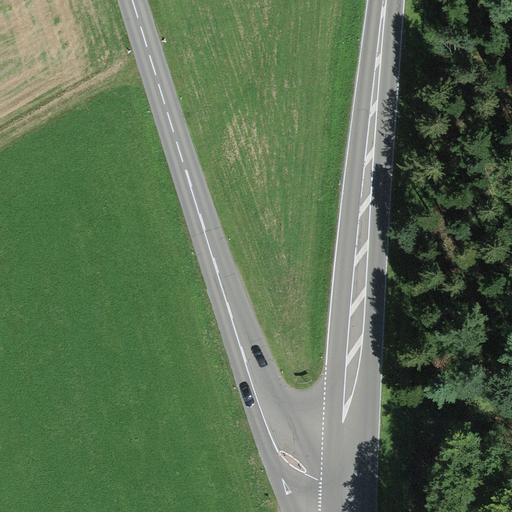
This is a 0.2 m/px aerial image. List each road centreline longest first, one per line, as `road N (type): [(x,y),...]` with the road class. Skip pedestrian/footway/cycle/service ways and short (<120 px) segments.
road 1 (secondary): [(131,0),(270,448),(341,504)]
road 2 (secondary): [(341,504),(384,0)]
